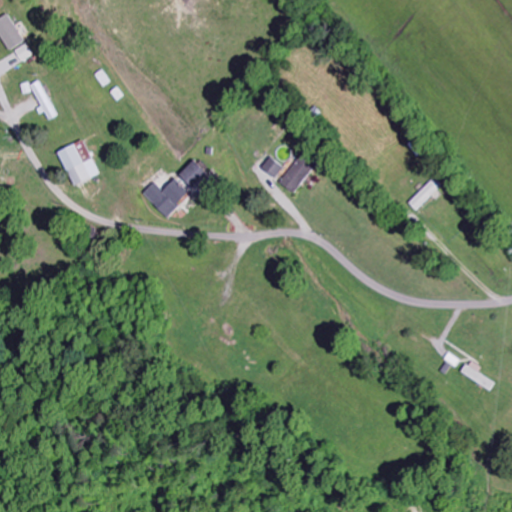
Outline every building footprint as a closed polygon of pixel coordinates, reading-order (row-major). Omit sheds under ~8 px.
[(0,26),(12,53),(19,50),(24,62),(35,57),(15,15),(0,22),(0,26)] [(105,89),(113,83),(105,71),(97,76),(105,89)] [(35,86),(47,115),(51,113),(54,121),(62,118),(47,81),(35,86)] [(79,187),(106,177),(92,142),(65,152),(79,187)] [(284,185),(301,196),(323,162),(306,152),(284,185)] [(266,169),(280,180),(289,169),(275,158),(266,169)] [(183,181),(198,195),(217,174),(202,160),(183,181)] [(414,204),(421,211),(447,185),(439,178),(414,204)] [(194,193),(180,180),(169,193),(158,183),(146,196),(171,219),(194,193)] [(462,375),(490,390),(494,382),(479,373),(482,367),(469,361),(462,375)]
